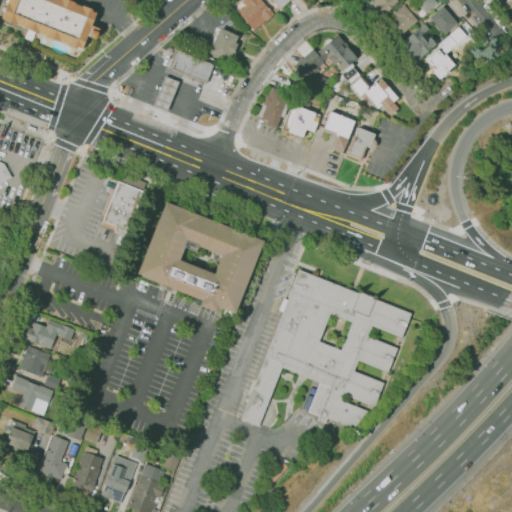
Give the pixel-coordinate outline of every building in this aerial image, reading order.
[(81,49),(76,47),(75,49),(66,45),(65,44),(66,44),(59,41),(59,42),(58,41),(58,42),(45,37),(45,36),(44,36),(45,35),(38,33),(37,33),(37,34),(23,28),(22,27),(23,27),(16,24),(16,25),(15,24),(15,25),(2,20),(2,19),(0,18),(7,0),(68,0),(74,2),(74,3),(75,3),(74,3),(81,6),(81,5),(82,6),(82,5),(91,9),(91,11),(95,13),(90,25),(99,29),(94,39),(86,36),(81,49)] [(253,31),(235,12),(241,7),(242,8),(244,6),(241,2),(243,0),(260,0),(268,9),(269,9),(274,14),(265,22),(264,20),(253,31)] [(288,0),(275,12),(273,10),(277,6),(273,1),(271,3),(268,0),(288,0)] [(381,16),(372,7),(373,6),(371,4),(367,0),(396,0),(397,1),(393,5),(385,13),(384,13),(381,16)] [(394,39),(385,28),(387,26),(386,24),(395,16),(392,14),(402,5),(407,0),(408,0),(419,11),(416,14),(419,18),(416,20),(394,39)] [(425,13),(416,2),(418,0),(434,0),(436,2),(425,13)] [(443,34),(442,33),(442,34),(435,26),(428,17),(441,6),(456,23),(443,34)] [(416,62),(413,59),(413,58),(400,44),(406,39),(405,38),(419,26),(419,27),(423,23),(428,28),(420,36),(424,40),(425,38),(426,39),(428,37),(435,44),(420,57),(421,58),(416,62)] [(432,70),(433,69),(424,59),(440,45),(438,43),(458,27),(465,35),(444,54),(453,65),(445,72),(447,73),(440,79),(440,78),(437,78),(432,73),(432,70)] [(226,60),(208,52),(206,50),(209,43),(211,44),(219,28),(237,36),(234,43),(236,44),(231,56),(228,54),(226,60)] [(389,115),(384,109),(381,105),(377,109),(374,106),(367,98),(364,101),(363,99),(362,100),(350,86),(350,85),(347,81),(342,86),(336,79),(344,71),(343,70),(341,71),(335,64),(333,66),(330,63),(321,71),(321,72),(319,74),(317,71),(312,76),(310,74),(303,79),(292,66),(311,49),(315,53),(333,36),(335,38),(337,36),(335,35),(337,34),(347,46),(346,47),(356,58),(350,63),(352,65),(351,66),(360,77),(369,87),(374,82),(375,83),(381,78),(387,85),(387,86),(397,97),(392,102),(398,108),(389,115)] [(205,82),(181,73),(171,69),(172,69),(168,68),(175,50),(213,64),(205,82)] [(324,88),(313,84),(317,75),(327,79),(324,88)] [(167,111),(153,105),(165,76),(179,81),(167,111)] [(338,94),(326,90),(333,84),(341,87),(338,94)] [(283,117),(280,116),(275,129),(264,125),(266,121),(260,118),(260,116),(257,115),(265,95),(267,96),(270,87),(288,94),(285,102),(288,103),(283,117)] [(332,108),(325,105),(330,93),(337,96),(333,104),(334,104),(332,108)] [(301,137),(286,131),(296,110),(292,108),(294,104),(319,115),(312,132),(307,130),(307,131),(305,130),(301,137)] [(341,153),(331,150),(333,145),(336,136),(334,136),(321,131),(329,111),(330,109),(333,110),(332,113),(353,121),(346,139),(342,149),(343,149),(341,153)] [(372,139),(373,139),(373,140),(374,140),(374,141),(375,142),(375,143),(375,144),(374,145),(374,146),(373,147),(372,148),(371,148),(370,148),(369,148),(368,148),(365,147),(359,161),(344,155),(352,135),(354,135),(357,127),(374,134),(372,139)] [(0,161),(4,163),(6,168),(8,166),(11,171),(9,173),(11,177),(0,183),(0,161)] [(127,237),(114,231),(114,230),(100,224),(102,220),(104,215),(102,214),(110,192),(106,191),(107,186),(105,185),(107,180),(109,181),(112,175),(116,177),(119,178),(122,173),(148,183),(145,189),(145,191),(129,230),(127,237)] [(234,313),(217,306),(215,312),(198,305),(201,300),(136,275),(164,202),(262,240),(234,313)] [(352,428),(327,418),(325,424),(316,420),(318,416),(307,412),(308,411),(301,408),(309,387),(316,390),(319,382),(281,367),(258,426),(240,419),(282,312),(277,310),(282,298),(287,300),(287,298),(286,297),(297,269),(357,293),(357,291),(360,292),(360,291),(372,296),(372,297),(374,298),(374,299),(410,313),(401,337),(371,326),(367,336),(396,348),(387,372),(357,361),(353,371),(383,383),(373,407),(342,395),(340,401),(369,412),(352,428)] [(58,309),(66,312),(64,318),(97,330),(103,314),(61,299),(58,309)] [(50,348),(29,341),(30,339),(23,336),(27,327),(28,328),(29,325),(33,326),(34,322),(46,327),(48,319),(74,328),(70,340),(69,340),(67,344),(56,340),(58,336),(55,335),(50,348)] [(41,377),(18,368),(24,354),(23,353),(24,350),(25,350),(27,345),(50,354),(47,361),(53,363),(49,372),(43,369),(42,372),(43,372),(41,377)] [(56,389),(44,384),(47,374),(60,379),(56,389)] [(43,414),(31,409),(29,413),(25,412),(26,408),(16,404),(21,392),(10,388),(15,375),(53,391),(43,414)] [(49,436),(37,431),(38,428),(32,425),(36,416),(55,423),(49,436)] [(80,440),(65,435),(73,417),(87,422),(80,440)] [(26,451),(5,442),(8,434),(3,432),(8,418),(25,425),(24,427),(33,431),(26,451)] [(96,443),(84,438),(91,421),(103,426),(96,443)] [(61,479),(39,471),(53,435),(68,441),(60,461),(67,463),(61,479)] [(143,462),(130,457),(135,441),(149,446),(143,462)] [(91,493),(71,485),(78,466),(77,465),(82,451),(84,452),(86,446),(97,450),(95,456),(102,458),(98,468),(99,469),(95,481),(91,493)] [(174,470),(161,465),(166,452),(179,457),(174,470)] [(270,485),(266,481),(283,462),(287,466),(270,485)] [(120,503),(100,495),(102,492),(98,491),(102,482),(104,483),(112,463),(124,468),(125,466),(131,469),(127,480),(129,481),(120,503)] [(158,511),(137,511),(134,511),(134,510),(127,507),(145,463),(164,470),(160,480),(162,481),(160,484),(164,486),(163,488),(166,489),(163,498),(164,498),(158,511)]
